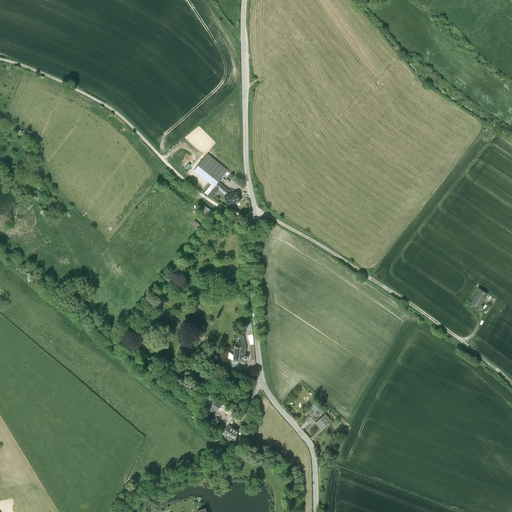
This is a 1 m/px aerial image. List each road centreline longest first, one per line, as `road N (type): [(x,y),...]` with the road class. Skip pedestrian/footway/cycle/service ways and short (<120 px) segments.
road 1 (unclassified): [(316,511),(313,447),(268,392),(259,358),(244,0)]
road 2 (track): [(511,381),(428,314),(255,207)]
